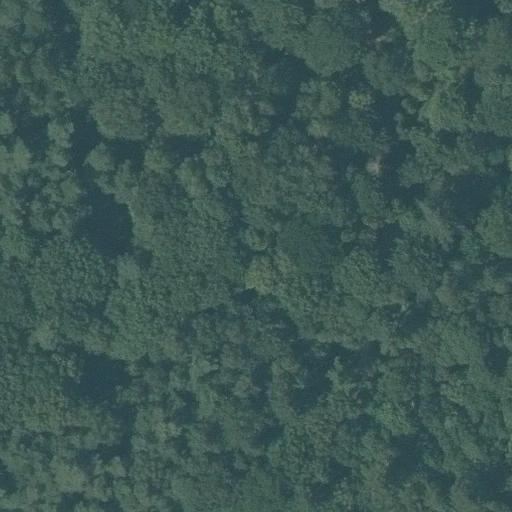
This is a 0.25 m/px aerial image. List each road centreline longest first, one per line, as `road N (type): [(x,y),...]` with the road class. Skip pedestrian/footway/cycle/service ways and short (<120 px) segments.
road 1 (track): [(511,207),(253,289)]
road 2 (track): [(253,289),(0,366)]
road 3 (unknown): [(511,140),(482,136),(436,0)]
